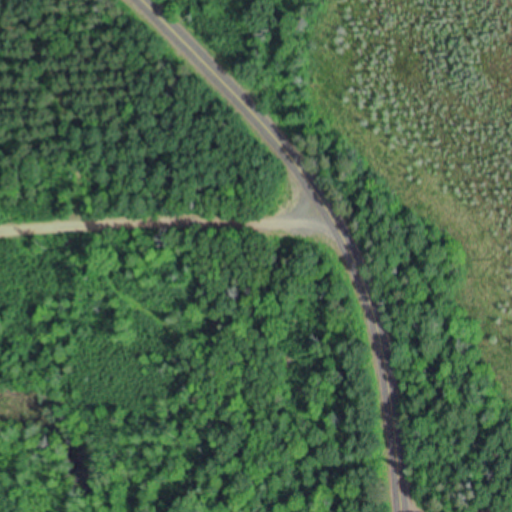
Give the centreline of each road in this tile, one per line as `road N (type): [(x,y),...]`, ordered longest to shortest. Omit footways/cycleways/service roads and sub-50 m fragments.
road 1 (residential): [(415,511),(411,356),(363,247),(289,127),(160,0)]
road 2 (residential): [(324,183),(279,229),(101,218),(0,237)]
